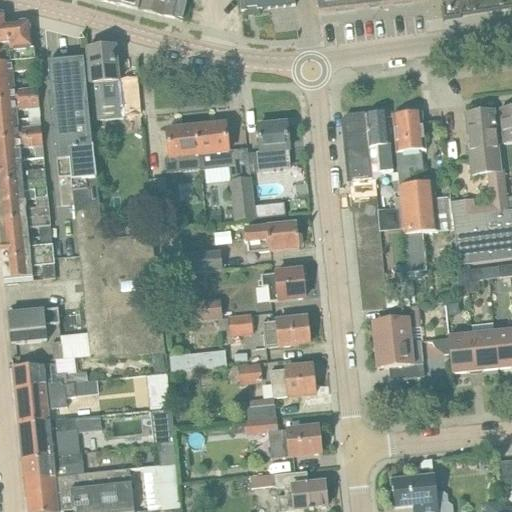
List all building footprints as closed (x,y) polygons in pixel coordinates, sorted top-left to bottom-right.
[(117,0),(117,5),(138,10),(140,0),(117,0)] [(143,0),(141,11),(162,16),(165,0),(143,0)] [(165,0),(162,16),(182,21),(187,0),(165,0)] [(239,0),(241,12),(246,12),(246,9),(257,8),(257,11),(295,6),(294,0),(239,0)] [(429,0),(428,0),(316,0),(318,13),(429,0)] [(511,0),(441,0),(444,18),(511,8),(511,0)] [(11,63),(35,61),(32,41),(30,22),(7,24),(7,27),(11,63)] [(0,64),(11,63),(7,27),(0,31),(0,64)] [(94,115),(98,153),(114,151),(111,113),(105,114),(102,83),(114,82),(112,65),(115,65),(114,59),(112,60),(111,50),(115,50),(115,48),(86,51),(92,115),(94,115)] [(83,60),(48,64),(58,171),(59,179),(71,178),(78,244),(85,308),(88,339),(91,361),(164,354),(151,236),(102,241),(96,188),(88,108),(83,60)] [(35,61),(11,63),(0,64),(0,84),(13,83),(12,73),(36,71),(35,61)] [(123,120),(139,118),(136,79),(119,81),(123,120)] [(13,83),(0,84),(0,103),(38,100),(37,91),(14,93),(13,83)] [(38,100),(0,103),(0,122),(17,121),(16,111),(39,109),(38,100)] [(511,109),(500,111),(504,145),(511,143),(511,109)] [(494,113),(465,116),(468,136),(472,176),(489,175),(492,200),(506,198),(503,171),(500,171),(496,132),(494,113)] [(368,149),(370,149),(373,182),(375,182),(381,174),(392,173),(387,114),(366,116),(368,149)] [(404,237),(421,235),(438,234),(433,184),(410,187),(409,173),(422,172),(420,152),(426,152),(422,114),(392,117),(396,155),(401,155),(403,174),(398,174),(404,237)] [(368,149),(366,116),(346,118),(343,124),(346,152),(368,149)] [(17,121),(0,122),(0,142),(42,138),(40,127),(18,130),(17,121)] [(248,151),(233,153),(227,153),(224,125),(197,128),(200,157),(201,171),(234,168),(235,180),(251,178),(248,151)] [(260,153),(256,154),(258,172),(290,169),(286,125),(257,128),(260,153)] [(200,157),(197,128),(167,131),(169,159),(164,159),(165,175),(179,174),(178,159),(200,157)] [(42,138),(0,142),(0,160),(21,158),(20,149),(42,147),(42,138)] [(370,149),(368,149),(346,152),(349,188),(373,185),(373,182),(370,149)] [(0,185),(46,180),(45,171),(22,173),(21,163),(0,164),(0,185)] [(167,205),(165,178),(151,180),(153,206),(167,205)] [(235,180),(230,180),(230,182),(234,223),(240,223),(256,221),(251,178),(235,180)] [(46,180),(0,185),(0,204),(25,202),(24,192),(31,192),(35,191),(47,190),(46,180)] [(373,185),(349,188),(351,200),(375,198),(373,185)] [(31,192),(24,192),(25,202),(36,201),(35,191),(31,192)] [(375,198),(351,200),(352,213),(376,210),(375,198)] [(26,211),(25,202),(0,204),(0,223),(50,219),(49,208),(26,211)] [(511,211),(507,212),(467,217),(466,202),(450,204),(455,243),(457,267),(468,266),(511,260),(511,211)] [(379,210),(380,232),(398,231),(396,209),(395,209),(379,210)] [(376,210),(352,213),(353,225),(377,222),(376,210)] [(221,215),(205,217),(206,227),(222,225),(221,215)] [(50,219),(0,223),(0,241),(0,243),(29,240),(28,231),(39,229),(51,228),(50,219)] [(377,222),(353,225),(355,237),(379,235),(377,222)] [(249,255),(269,253),(299,250),(296,224),(266,227),(266,228),(246,230),(249,255)] [(51,228),(39,229),(40,239),(51,238),(51,228)] [(380,247),(379,235),(355,237),(356,250),(380,247)] [(425,272),(421,235),(404,237),(408,274),(425,272)] [(51,238),(40,239),(40,248),(52,247),(51,238)] [(30,249),(29,240),(0,243),(2,262),(53,256),(52,247),(40,248),(30,249)] [(381,259),(380,247),(356,250),(357,262),(381,259)] [(221,253),(160,259),(161,277),(223,272),(221,253)] [(53,256),(2,262),(4,281),(32,278),(31,268),(54,266),(53,256)] [(382,272),(381,259),(357,262),(359,275),(382,272)] [(468,266),(457,267),(460,299),(469,297),(467,283),(465,272),(469,272),(468,266)] [(511,278),(510,266),(498,268),(500,279),(511,278)] [(406,267),(394,267),(395,279),(407,279),(406,267)] [(482,270),(469,272),(465,272),(467,283),(483,281),(482,270)] [(269,303),(279,302),(304,300),(301,272),(275,274),(276,276),(262,278),(263,289),(268,288),(269,303)] [(384,284),(382,272),(359,275),(360,286),(384,284)] [(195,279),(174,282),(176,296),(197,294),(195,279)] [(385,296),(384,284),(360,286),(361,299),(385,296)] [(385,296),(361,299),(363,313),(382,311),(386,311),(385,296)] [(221,320),(219,302),(185,305),(187,323),(221,320)] [(419,307),(386,311),(382,311),(384,323),(372,324),(374,348),(411,344),(410,330),(421,329),(419,307)] [(11,346),(47,343),(45,326),(59,325),(58,310),(8,316),(11,346)] [(252,318),(230,320),(231,332),(231,336),(254,334),(252,318)] [(230,320),(219,321),(220,333),(231,332),(230,320)] [(266,350),(280,348),(309,345),(306,320),(277,323),(277,324),(263,325),(266,350)] [(511,332),(494,334),(498,371),(511,369),(511,332)] [(498,371),(494,334),(472,336),(475,373),(498,371)] [(475,373),(472,336),(448,339),(448,340),(450,355),(452,375),(475,373)] [(450,355),(448,340),(436,341),(436,347),(447,355),(450,355)] [(61,343),(51,344),(53,361),(63,360),(61,343)] [(420,343),(411,344),(374,348),(377,371),(389,370),(390,382),(424,378),(423,369),(420,343)] [(197,355),(169,358),(170,373),(227,368),(225,352),(197,355)] [(86,373),(65,375),(55,377),(54,365),(13,369),(15,391),(74,384),(87,383),(86,373)] [(273,400),(289,399),(314,396),(311,368),(286,370),(286,372),(270,374),(273,400)] [(262,369),(240,370),(241,386),(263,385),(262,369)] [(154,375),(144,376),(148,412),(170,410),(166,374),(154,375)] [(74,384),(15,391),(19,426),(49,423),(46,397),(75,394),(74,384)] [(250,422),(277,419),(276,406),(249,408),(250,422)] [(170,410),(148,412),(152,448),(156,448),(174,446),(170,410)] [(277,419),(250,422),(247,422),(248,436),(278,433),(277,419)] [(70,421),(49,423),(19,426),(22,461),(53,458),(50,432),(71,430),(70,421)] [(290,459),(321,455),(318,429),(287,432),(290,459)] [(73,455),(53,458),(22,461),(25,481),(55,478),(54,467),(74,464),(73,455)] [(424,462),(416,471),(417,480),(433,478),(431,462),(424,462)] [(500,490),(511,488),(511,462),(498,464),(500,490)] [(134,511),(163,511),(168,511),(180,510),(182,510),(177,465),(130,470),(134,511)] [(326,509),(324,484),(308,485),(306,473),(250,479),(251,491),(276,489),(276,490),(284,489),(285,498),(277,498),(278,511),(298,511),(309,511),(308,511),(313,511),(313,510),(326,509)] [(55,478),(25,481),(26,496),(56,493),(55,478)] [(418,511),(452,511),(452,507),(448,503),(437,504),(435,478),(433,478),(417,480),(402,481),(402,482),(394,492),(393,492),(395,510),(418,507),(418,511)] [(133,511),(131,485),(56,493),(26,496),(27,511),(133,511)]
